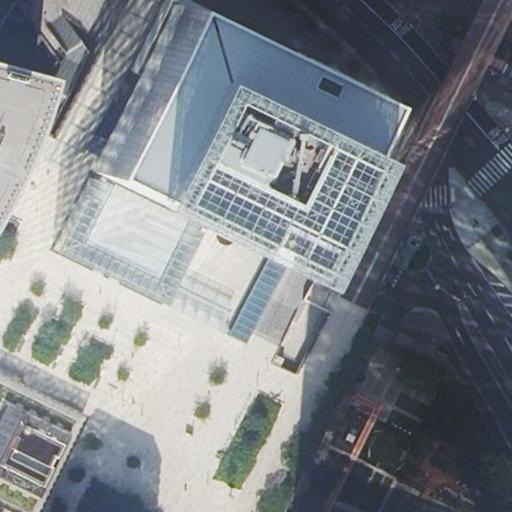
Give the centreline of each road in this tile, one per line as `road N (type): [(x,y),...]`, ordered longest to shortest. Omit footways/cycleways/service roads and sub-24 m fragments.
road 1 (primary): [(511,322),(432,200),(422,81)]
road 2 (primary): [(511,201),(422,81)]
